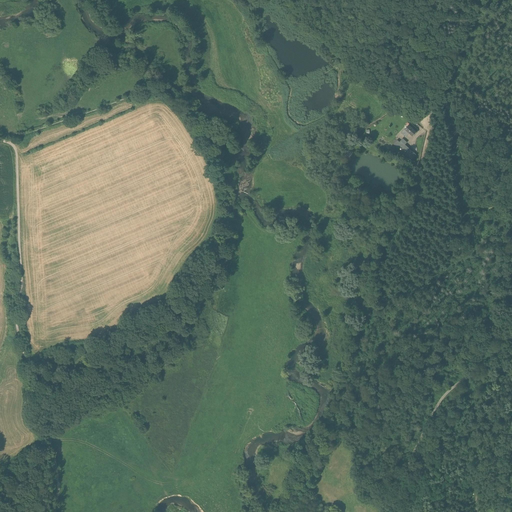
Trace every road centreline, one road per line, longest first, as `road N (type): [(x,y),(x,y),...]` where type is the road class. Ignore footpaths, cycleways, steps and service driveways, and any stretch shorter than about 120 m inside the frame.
road 1 (unknown): [(45,433),(78,388),(87,355),(174,316),(190,298),(223,243),(228,188),(200,123),(156,89),(21,136),(0,135)]
road 2 (track): [(50,446),(24,415),(15,147),(0,140)]
road 3 (unclassified): [(390,511),(438,402),(511,344)]
road 4 (track): [(287,0),(368,86),(428,129)]
